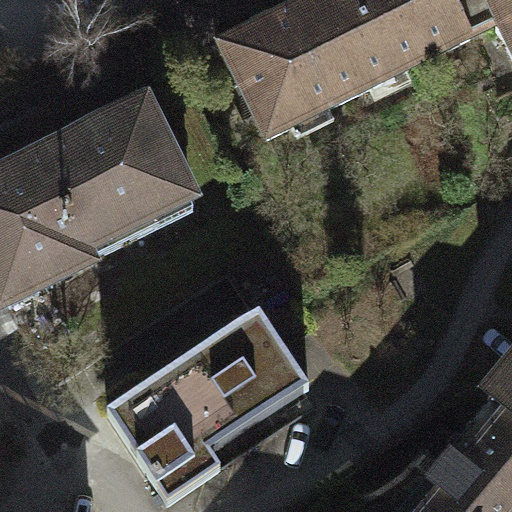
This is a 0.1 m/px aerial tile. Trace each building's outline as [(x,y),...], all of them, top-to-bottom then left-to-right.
[(397,0),(320,0),(222,48),(267,138),(427,59),(397,0)] [(511,0),(397,0),(427,59),(476,35),(471,26),(493,16),(511,6),(511,0)] [(511,6),(493,16),(511,54),(511,6)] [(0,305),(1,307),(88,265),(81,251),(189,199),(141,101),(109,116),(114,127),(0,181),(0,305)] [(115,410),(106,416),(165,507),(217,473),(206,456),(311,389),(262,314),(144,391),(136,379),(107,398),(115,410)] [(511,378),(492,404),(511,420),(511,378)] [(511,511),(511,420),(492,404),(403,511),(511,511)]
